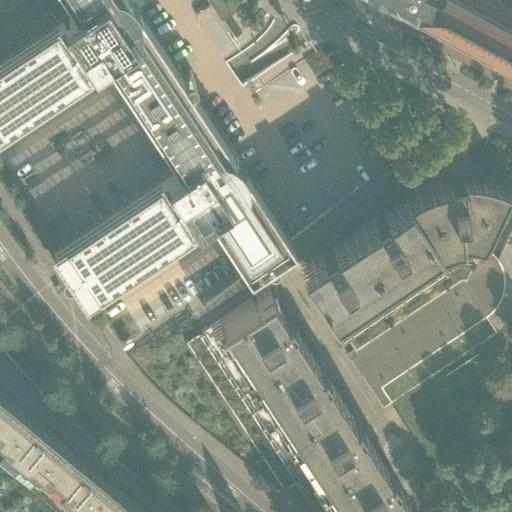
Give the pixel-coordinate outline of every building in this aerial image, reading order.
[(35,0),(50,21),(0,53),(0,118),(2,117),(24,102),(86,62),(102,51),(138,106),(175,162),(164,170),(98,214),(76,228),(74,229),(74,230),(66,235),(64,236),(62,238),(53,243),(52,244),(50,245),(53,248),(59,258),(61,262),(60,263),(58,265),(57,269),(58,272),(60,274),(64,275),(67,274),(69,273),(71,276),(72,277),(78,286),(80,290),(81,289),(82,289),(83,288),(91,282),(94,281),(103,274),(104,274),(106,273),(127,258),(183,222),(205,207),(211,216),(213,219),(219,228),(221,231),(228,241),(235,252),(237,255),(244,265),(245,268),(249,265),(259,259),(263,257),(265,259),(268,260),(272,258),(274,256),(275,253),(274,249),(277,247),(287,240),(291,238),(289,236),(282,225),(280,223),(273,212),(266,201),(264,198),(258,189),(256,186),(250,177),(186,81),(190,80),(193,76),(192,71),(188,68),(183,69),(181,73),(132,0),(35,0)] [(207,0),(220,19),(241,6),(237,0),(207,0)] [(393,0),(399,3),(402,4),(511,63),(511,4),(504,0),(393,0)] [(372,165),(379,175),(397,163),(390,153),(372,165)] [(478,245),(481,247),(509,190),(501,187),(492,184),(483,181),(472,179),(472,174),(464,176),(464,179),(461,179),(461,176),(450,177),(450,180),(441,181),(431,183),(423,186),(414,190),(405,195),(440,248),(443,246),(447,245),(448,244),(450,243),(452,243),(453,243),(457,242),(458,242),(461,242),(462,242),(464,242),(466,242),(468,242),(471,243),(475,244),(477,244),(478,245)] [(443,246),(440,248),(388,282),(334,318),(357,353),(349,358),(382,408),(390,403),(496,333),(496,332),(497,331),(499,330),(500,329),(501,328),(502,327),(504,326),(505,325),(506,323),(507,322),(508,321),(509,319),(510,318),(511,317),(511,315),(511,250),(511,251),(511,250),(511,249),(510,248),(509,247),(509,246),(508,245),(507,243),(511,232),(511,191),(510,191),(509,190),(481,247),(478,245),(477,244),(475,244),(471,243),(468,242),(466,242),(464,242),(462,242),(461,242),(458,242),(457,242),(453,243),(452,243),(450,243),(448,244),(447,245),(443,246)] [(374,216),(353,230),(388,282),(440,248),(405,195),(394,203),(390,198),(388,201),(386,204),(384,206),(385,209),(383,210),(382,208),(372,214),(374,216)] [(299,266),(334,318),(388,282),(353,230),(342,238),(338,233),(336,235),(334,238),(332,241),(333,243),(331,245),(329,242),(320,249),(321,251),(299,266)] [(268,287),(215,321),(250,373),(302,339),(289,319),(291,317),(285,308),(282,309),(281,307),(283,305),(282,302),(281,299),(280,295),(275,298),(268,287)] [(327,511),(337,506),(319,478),(284,426),(250,373),(215,321),(200,331),(185,341),(283,490),(295,482),(297,485),(314,511),(327,511)] [(310,351),(302,339),(250,373),(284,426),(337,391),(323,371),(325,369),(319,360),(317,361),(315,359),(318,357),(315,347),(310,351)] [(0,511),(153,511),(134,496),(132,494),(111,476),(103,469),(87,456),(85,454),(63,436),(61,434),(39,416),(37,414),(15,396),(13,394),(0,383),(0,511)] [(284,426),(319,478),(371,443),(358,423),(360,421),(353,412),(351,413),(350,411),(352,409),(349,399),(344,403),(337,391),(284,426)] [(319,478),(337,506),(341,511),(384,511),(407,497),(392,474),(394,473),(388,464),(386,465),(384,463),(387,461),(386,458),(385,455),(384,451),(379,455),(371,443),(319,478)]
